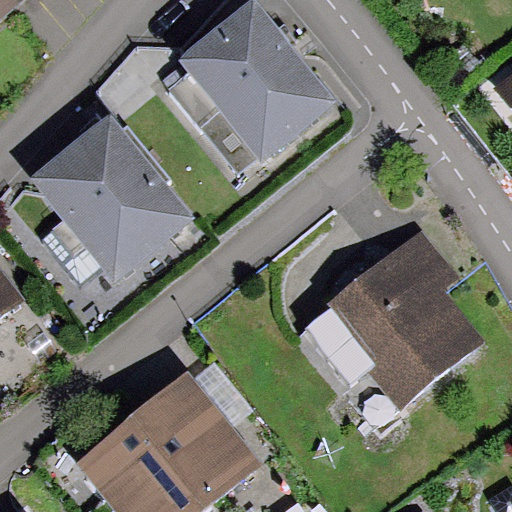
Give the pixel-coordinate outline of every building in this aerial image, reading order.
[(0,0),(0,18),(17,6),(12,0),(0,0)] [(188,68),(192,73),(168,92),(237,177),(257,160),(262,165),(337,105),(254,2),(191,51),(181,58),(188,68)] [(111,113),(120,124),(188,68),(181,58),(191,51),(137,47),(97,95),(111,113)] [(511,69),(493,84),(511,107),(511,69)] [(102,267),(114,284),(196,220),(120,124),(111,113),(31,176),(66,221),(44,238),(82,284),(102,267)] [(380,255),(296,324),(376,421),(475,340),(426,280),(411,293),(380,255)] [(0,315),(20,298),(0,273),(0,315)] [(186,386),(60,486),(80,511),(214,511),(258,477),(186,386)]
